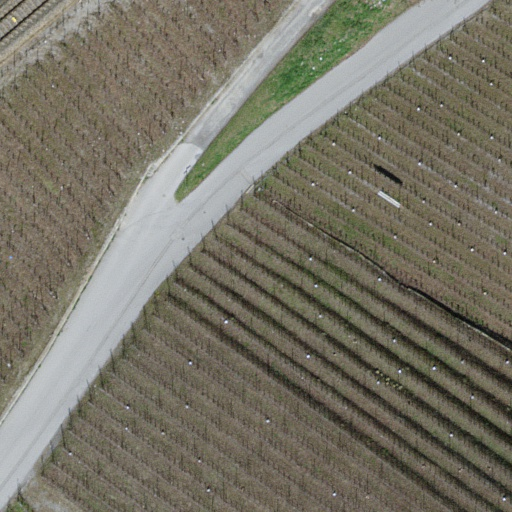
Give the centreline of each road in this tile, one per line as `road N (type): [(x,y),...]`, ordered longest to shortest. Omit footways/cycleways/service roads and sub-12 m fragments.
road 1 (unclassified): [(0,472),(152,258),(197,211),(305,114),(456,0)]
road 2 (track): [(317,0),(167,181),(24,438)]
